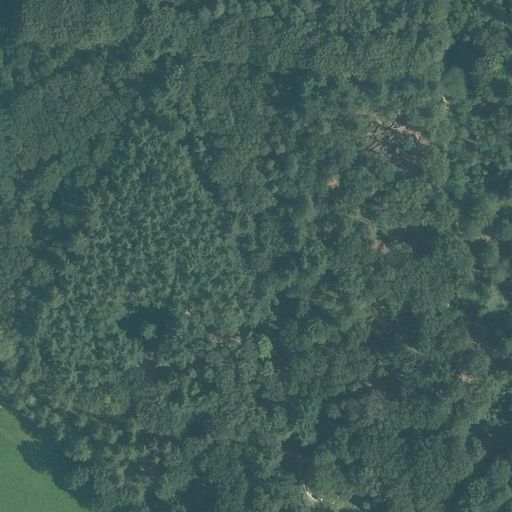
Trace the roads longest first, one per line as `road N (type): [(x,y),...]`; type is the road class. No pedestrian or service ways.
road 1 (track): [(0,348),(449,511)]
road 2 (track): [(434,61),(5,0)]
road 3 (track): [(0,333),(176,0)]
